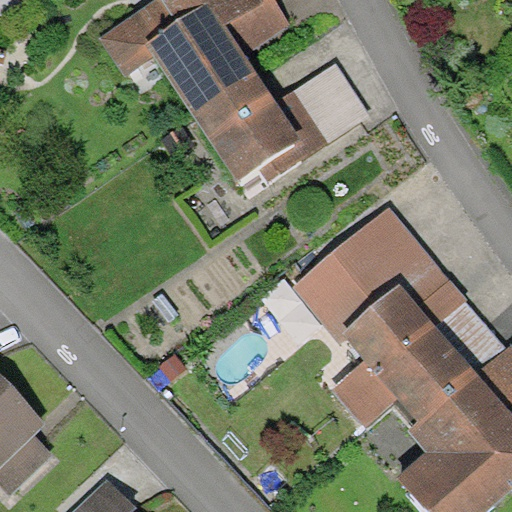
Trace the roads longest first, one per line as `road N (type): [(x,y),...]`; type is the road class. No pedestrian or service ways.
road 1 (residential): [(0,263),(234,511)]
road 2 (residential): [(363,0),(433,125),(511,234)]
